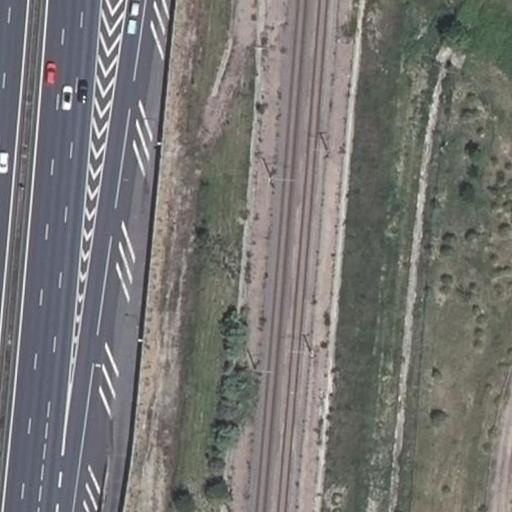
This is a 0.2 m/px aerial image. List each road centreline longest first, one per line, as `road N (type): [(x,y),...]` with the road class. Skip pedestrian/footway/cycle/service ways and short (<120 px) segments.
road 1 (motorway): [(45,511),(74,419),(135,0)]
road 2 (motorway): [(29,511),(71,0)]
